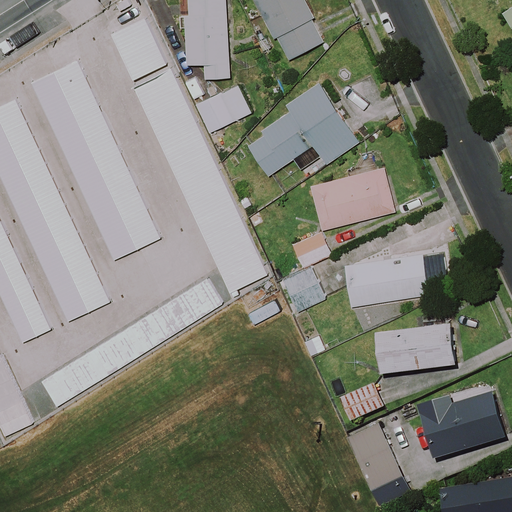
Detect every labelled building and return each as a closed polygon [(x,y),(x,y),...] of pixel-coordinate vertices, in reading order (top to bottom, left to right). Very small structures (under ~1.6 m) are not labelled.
[(229,77),(224,0),(190,0),(191,16),(182,16),(185,65),(203,64),(204,79),(229,77)] [(250,0),(271,39),(274,37),(286,61),(323,42),(301,0),(250,0)] [(511,8),(501,16),(511,32),(511,8)] [(147,20),(111,36),(132,82),(168,66),(147,20)] [(167,233),(84,52),(30,77),(113,258),(167,233)] [(174,72),(134,90),(228,294),(268,276),(174,72)] [(357,143),(318,83),(285,105),(289,112),(245,141),(267,176),(294,159),(300,170),(319,158),(324,165),(357,143)] [(250,114),(237,86),(197,104),(210,133),(250,114)] [(21,98),(0,107),(0,175),(66,319),(113,298),(21,98)] [(394,211),(382,167),(308,187),(320,231),(394,211)] [(0,211),(0,288),(25,343),(54,329),(0,211)] [(332,255),(323,232),(290,245),(299,268),(332,255)] [(428,294),(422,254),(348,265),(354,306),(428,294)] [(323,300),(309,269),(281,281),(295,312),(323,300)] [(456,367),(451,325),(374,336),(379,377),(456,367)] [(385,408),(376,385),(340,399),(350,422),(385,408)] [(503,440),(488,390),(419,410),(434,460),(503,440)] [(409,496),(378,426),(348,440),(379,509),(409,496)] [(511,511),(511,479),(439,492),(442,511),(511,511)]
